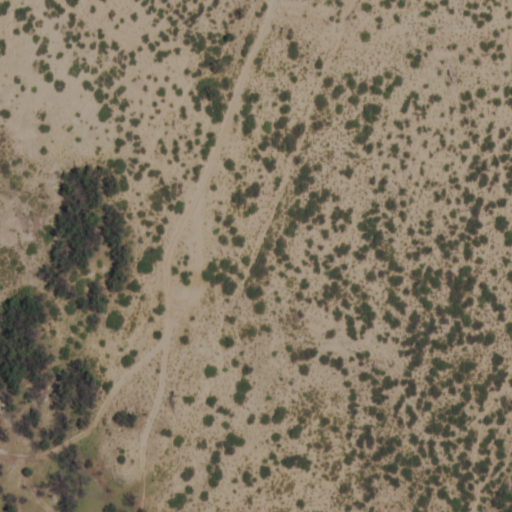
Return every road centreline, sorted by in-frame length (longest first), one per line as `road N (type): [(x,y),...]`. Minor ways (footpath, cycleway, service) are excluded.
road 1 (residential): [(310,0),(19,511)]
road 2 (residential): [(193,199),(0,151)]
